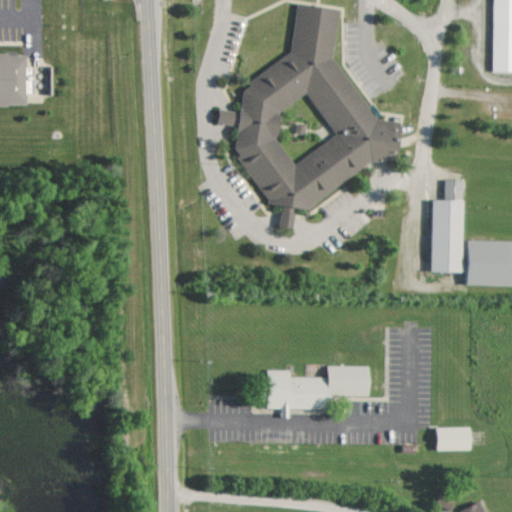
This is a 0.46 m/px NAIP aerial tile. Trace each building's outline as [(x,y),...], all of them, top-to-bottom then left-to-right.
[(511,0),(493,0),(492,70),(511,70),(511,0)] [(238,91),(244,86),(284,53),(293,4),(335,10),(327,58),(373,120),(395,123),(390,163),(365,161),(305,206),(304,212),(263,204),(265,200),(229,149),(231,126),(211,123),(214,110),(234,113),(238,91)] [(25,53),(0,52),(0,104),(25,104),(25,53)] [(431,270),(462,271),(464,178),(445,178),(445,199),(433,198),(431,270)] [(255,407),(255,369),(284,369),(284,377),(326,377),(326,407),(255,407)] [(438,449),(472,449),(471,426),(437,426),(438,449)] [(461,509),(462,511),(486,511),(481,500),(461,509)]
